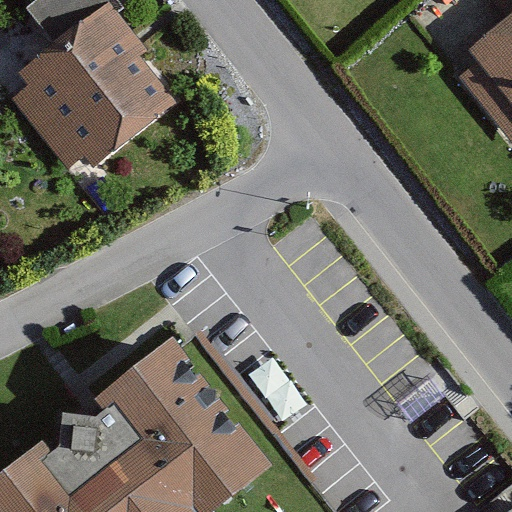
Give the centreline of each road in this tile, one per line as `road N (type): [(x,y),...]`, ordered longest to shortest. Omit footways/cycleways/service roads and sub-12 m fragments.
road 1 (residential): [(0,328),(344,148)]
road 2 (residential): [(511,366),(344,148)]
road 3 (residential): [(344,148),(227,0)]
